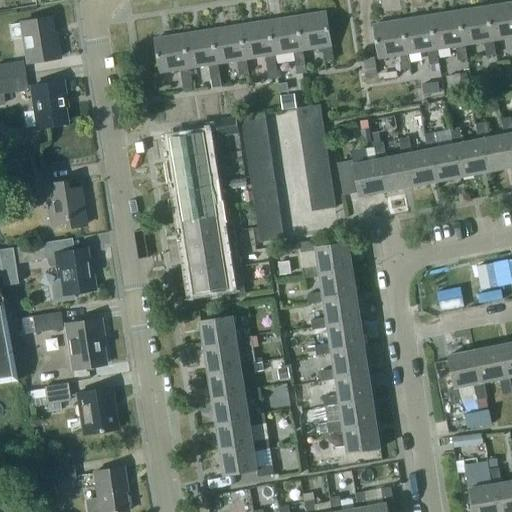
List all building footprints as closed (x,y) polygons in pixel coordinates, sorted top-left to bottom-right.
[(511,3),(487,7),(493,40),(511,37),(511,38),(511,3)] [(492,40),(493,40),(487,7),(458,12),(463,45),(483,42),(485,57),(495,55),(492,40)] [(466,60),(463,45),(458,12),(430,16),(435,49),(455,46),(457,61),(466,60)] [(333,60),(326,13),(299,17),(304,51),(323,48),(325,62),(333,60)] [(435,50),(435,49),(430,16),(402,21),(408,55),(427,52),(429,66),(438,65),(435,50)] [(304,51),(299,17),(270,22),(275,56),(294,53),(297,75),(307,73),(304,51)] [(23,38),(27,63),(57,58),(55,42),(52,43),(48,18),(20,23),(20,24),(9,25),(12,40),(23,38)] [(410,69),(408,55),(402,21),(373,25),(378,59),(398,56),(400,71),(410,69)] [(275,56),(270,22),(243,26),(248,59),(266,57),(270,80),(279,79),(275,56)] [(248,59),(243,26),(213,30),(218,64),(238,61),(240,75),(250,74),(248,59)] [(218,64),(213,30),(186,34),(191,68),(210,65),(214,88),(222,87),(218,64)] [(191,68),(186,34),(156,39),(161,73),(181,70),(185,93),(194,91),(191,68)] [(363,59),(365,76),(378,74),(375,57),(363,59)] [(0,65),(0,77),(24,74),(22,62),(0,65)] [(452,77),(445,78),(447,91),(469,87),(467,74),(457,75),(452,77)] [(495,74),(482,76),(484,86),(496,84),(495,74)] [(0,94),(2,94),(26,90),(24,78),(0,82),(0,94)] [(436,80),(421,83),(422,96),(438,93),(436,80)] [(30,87),(36,127),(65,123),(61,97),(65,97),(63,82),(30,87)] [(321,105),(296,109),(298,121),(323,117),(321,105)] [(243,130),(267,126),(265,114),(241,117),(243,130)] [(218,132),(219,137),(239,134),(237,117),(217,120),(217,122),(186,126),(187,136),(218,132)] [(300,132),(324,129),(323,117),(298,121),(300,132)] [(504,136),(488,139),(482,141),(488,173),(511,168),(511,157),(507,135),(511,133),(511,127),(510,117),(501,119),(504,136)] [(478,140),(463,143),(456,145),(463,178),(488,173),(482,141),(488,139),(485,123),(475,125),(478,140)] [(243,130),(245,141),(269,137),(267,126),(243,130)] [(437,149),(431,150),(438,183),(463,178),(456,145),(463,143),(460,128),(450,130),(453,146),(437,149)] [(300,132),(302,143),(326,140),(324,129),(300,132)] [(412,154),(405,155),(412,188),(438,183),(431,150),(437,149),(434,133),(424,135),(428,151),(412,154)] [(171,140),(174,162),(175,164),(207,159),(208,167),(224,164),(222,155),(221,155),(219,146),(205,149),(203,135),(171,140)] [(245,141),(247,152),(270,148),(269,137),(245,141)] [(402,156),(386,159),(380,160),(386,193),(412,188),(405,155),(412,154),(409,138),(399,140),(402,156)] [(328,151),(326,140),(302,143),(303,155),(328,151)] [(360,199),(383,194),(386,193),(380,160),(386,159),(382,143),(374,145),(374,147),(377,161),(368,162),(353,165),(359,192),(360,199)] [(374,147),(365,149),(368,162),(377,161),(374,147)] [(272,160),(270,148),(247,152),(249,163),(272,160)] [(328,151),(303,155),(305,166),(329,162),(328,151)] [(208,167),(207,159),(175,164),(179,190),(212,185),(213,192),(228,189),(226,180),(211,182),(208,167)] [(272,160),(249,163),(250,175),(274,171),(272,160)] [(352,160),(336,164),(343,195),(359,192),(353,165),(353,163),(352,160)] [(329,162),(305,166),(307,177),(331,173),(329,162)] [(274,171),(250,175),(252,186),(276,182),(274,171)] [(50,226),(63,224),(64,230),(85,227),(79,187),(68,189),(67,182),(43,186),(41,173),(20,177),(23,195),(44,191),(50,226)] [(307,177),(308,188),(333,185),(331,173),(307,177)] [(245,178),(228,181),(230,189),(247,187),(245,178)] [(254,197),(278,193),(276,182),(252,186),(253,191),(254,197)] [(213,192),(212,185),(179,190),(183,216),(216,211),(217,218),(232,215),(231,206),(215,208),(213,192)] [(335,196),(333,185),(308,188),(310,200),(335,196)] [(255,201),(256,208),(279,205),(278,193),(254,197),(255,201)] [(336,208),(335,196),(310,200),(312,212),(336,208)] [(281,216),(279,205),(256,208),(257,220),(281,216)] [(217,218),(216,211),(183,216),(187,242),(221,237),(222,244),(237,241),(235,231),(219,234),(217,218)] [(259,228),(259,231),(283,227),(281,216),(257,220),(259,228)] [(285,239),(283,227),(259,231),(261,243),(285,239)] [(221,244),(222,244),(221,237),(187,242),(191,268),(224,263),(225,269),(241,267),(239,258),(224,260),(221,244)] [(319,267),(318,267),(319,273),(352,267),(348,242),(316,247),(315,241),(299,244),(300,254),(316,251),(319,267)] [(43,260),(41,244),(0,250),(0,273),(2,287),(17,284),(13,264),(43,260)] [(51,290),(53,302),(73,299),(72,294),(95,290),(92,271),(88,272),(84,249),(53,254),(57,281),(54,282),(51,286),(51,290)] [(289,262),(278,263),(279,275),(291,274),(289,262)] [(224,270),(225,269),(224,263),(191,268),(195,294),(227,289),(229,296),(244,294),(242,283),(227,285),(224,270)] [(322,293),(323,299),(356,294),(352,267),(319,273),(318,267),(303,269),(305,279),(320,276),(322,293)] [(323,303),(326,319),(326,324),(360,319),(356,294),(323,299),(322,293),(307,295),(309,305),(323,303)] [(0,382),(13,381),(0,305),(0,304),(0,382)] [(57,314),(29,318),(32,334),(60,330),(57,314)] [(200,322),(203,346),(204,348),(238,343),(239,349),(253,346),(252,337),(237,340),(233,317),(200,322)] [(330,344),(331,350),(364,345),(360,319),(326,324),(326,319),(311,321),(312,330),(327,328),(330,344)] [(64,326),(71,370),(103,365),(98,334),(101,334),(99,321),(64,326)] [(239,349),(238,343),(204,348),(208,374),(241,369),(242,375),(258,373),(257,364),(242,366),(239,349)] [(511,377),(511,343),(498,346),(505,379),(499,380),(502,396),(511,393),(509,378),(511,377)] [(331,354),(334,370),(335,376),(368,371),(364,345),(331,350),(330,344),(315,346),(316,357),(331,354)] [(499,380),(505,379),(498,346),(474,351),(480,383),(474,385),(477,401),(488,399),(485,383),(499,380)] [(474,385),(480,383),(474,351),(448,356),(454,388),(448,389),(452,406),(461,404),(458,388),(474,385)] [(242,375),(241,369),(208,374),(212,400),(245,395),(246,401),(261,398),(259,389),(245,391),(242,375)] [(336,380),(338,396),(339,401),(372,396),(368,371),(335,376),(334,370),(319,372),(320,383),(336,380)] [(43,388),(45,404),(59,402),(68,401),(65,384),(43,388)] [(117,430),(110,388),(76,394),(83,435),(117,430)] [(34,389),(24,390),(26,399),(35,397),(34,389)] [(249,418),(246,401),(245,395),(212,400),(217,427),(250,422),(251,427),(265,425),(264,415),(249,418)] [(342,422),(342,427),(376,422),(372,396),(339,401),(338,396),(323,398),(325,407),(339,405),(342,422)] [(59,402),(45,404),(46,412),(60,409),(59,402)] [(251,427),(250,422),(217,427),(221,452),(253,447),(254,452),(269,449),(268,441),(254,444),(251,427)] [(380,449),(377,425),(376,422),(342,427),(342,422),(327,424),(328,433),(344,431),(347,454),(380,449)] [(482,436),(465,438),(467,446),(483,444),(482,436)] [(253,452),(254,452),(253,447),(221,452),(225,477),(256,472),(257,479),(273,476),(272,465),(256,468),(253,452)] [(38,470),(41,493),(56,491),(54,482),(73,480),(71,466),(38,470)] [(124,482),(122,468),(92,473),(96,498),(84,500),(86,511),(122,511),(125,511),(121,482),(124,482)] [(473,511),(499,511),(494,485),(500,484),(498,469),(489,471),(491,485),(469,489),(473,511)] [(511,511),(511,481),(500,484),(494,485),(499,511),(511,511)] [(387,511),(386,505),(393,503),(390,488),(380,490),(383,505),(367,507),(360,509),(360,511),(387,511)] [(357,509),(342,511),(341,511),(360,511),(360,509),(367,507),(365,492),(354,494),(357,509)] [(313,493),(303,494),(304,503),(313,501),(314,501),(313,493)] [(341,511),(342,511),(339,497),(329,499),(331,511),(341,511)] [(315,511),(314,501),(313,501),(304,503),(303,503),(304,511),(315,511)]
